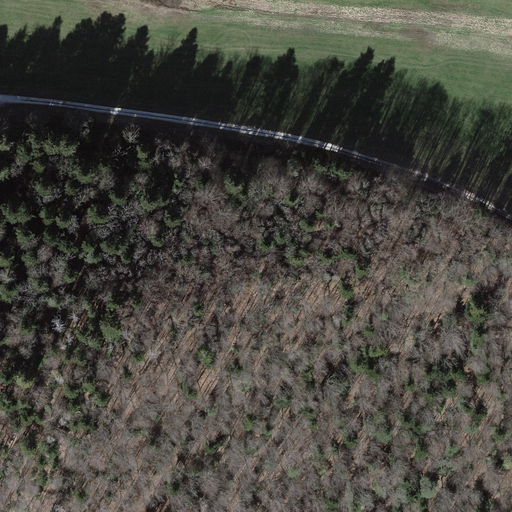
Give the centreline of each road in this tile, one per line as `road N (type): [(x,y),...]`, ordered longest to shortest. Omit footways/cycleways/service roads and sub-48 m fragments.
road 1 (track): [(511,218),(336,148),(0,97)]
road 2 (track): [(511,268),(355,334),(233,402),(177,453),(136,511)]
